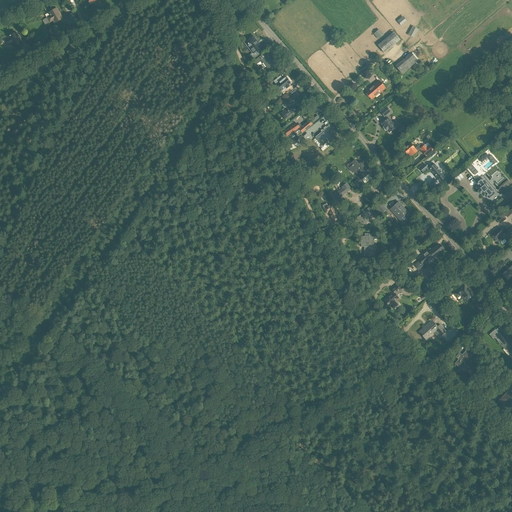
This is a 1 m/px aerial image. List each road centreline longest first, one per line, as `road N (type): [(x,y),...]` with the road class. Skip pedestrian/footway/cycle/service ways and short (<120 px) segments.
road 1 (unclassified): [(479,277),(241,0)]
road 2 (track): [(428,360),(347,288),(242,61)]
road 3 (track): [(221,469),(202,475),(25,304),(0,297)]
road 4 (track): [(205,109),(47,328)]
road 5 (track): [(115,20),(0,252)]
road 6 (track): [(364,395),(221,469)]
road 7 (track): [(137,0),(0,76)]
